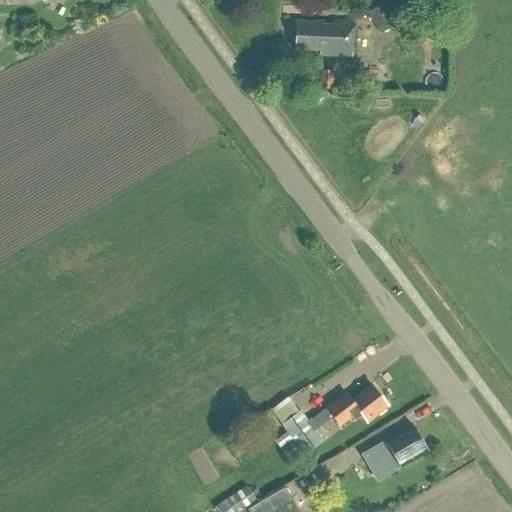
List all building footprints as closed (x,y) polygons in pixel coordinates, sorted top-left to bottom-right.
[(379,34),(397,23),(384,2),(367,13),(379,34)] [(334,24),(321,23),(320,20),(298,19),(297,49),(321,50),(321,55),(352,56),(354,20),(334,19),(334,24)] [(7,33),(0,35),(0,48),(11,44),(7,33)] [(332,89),(333,71),(320,70),(319,88),(332,89)] [(301,412),(280,428),(284,433),(274,441),(292,464),(322,441),(315,430),(334,416),(342,426),(352,418),(354,420),(362,414),(367,421),(388,405),(373,385),(353,400),(348,393),(309,422),(301,412)] [(429,420),(444,406),(436,397),(421,411),(429,420)] [(413,424),(361,455),(376,481),(399,467),(400,468),(429,451),(413,424)] [(318,486),(337,474),(331,464),(312,476),(318,486)] [(246,488),(215,508),(217,511),(240,511),(256,503),(246,488)] [(298,511),(290,497),(264,511),(298,511)]
